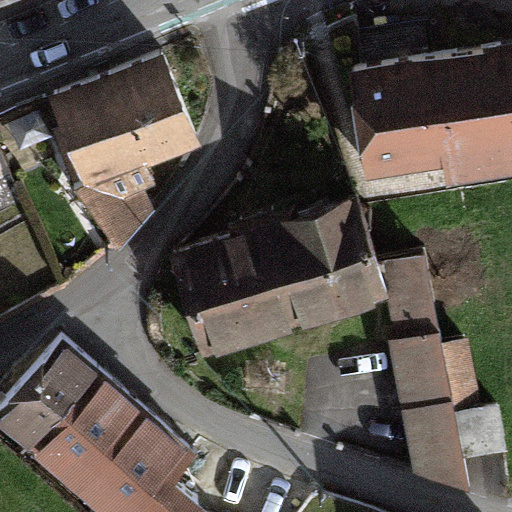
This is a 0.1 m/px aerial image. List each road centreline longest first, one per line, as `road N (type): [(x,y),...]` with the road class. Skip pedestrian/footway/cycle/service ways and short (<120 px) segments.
road 1 (residential): [(96,280),(152,357),(262,428),(486,511)]
road 2 (residential): [(228,0),(240,93),(218,161),(96,280)]
road 3 (tertiary): [(170,0),(0,70)]
